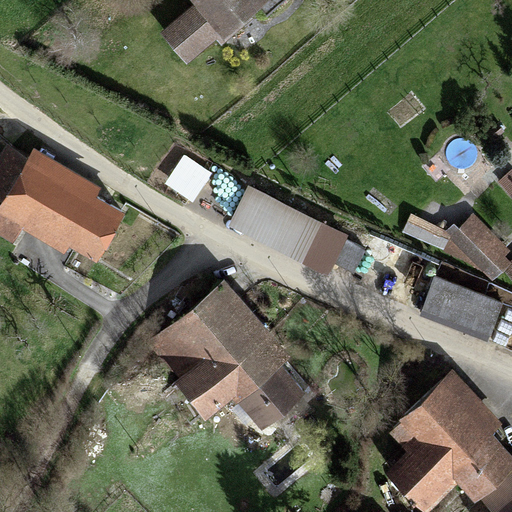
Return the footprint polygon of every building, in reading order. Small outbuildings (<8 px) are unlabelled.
[(224,30),(198,0),(194,0),(162,28),(189,59),(224,30)] [(198,0),(224,30),(258,0),(198,0)] [(0,156),(0,197),(4,200),(27,158),(5,147),(0,156)] [(4,200),(0,206),(0,229),(15,238),(23,223),(61,245),(65,238),(90,193),(96,183),(32,148),(27,158),(4,200)] [(245,189),(230,219),(298,253),(313,223),(245,189)] [(90,193),(65,238),(92,253),(118,208),(90,193)] [(470,215),(448,239),(486,276),(509,253),(470,215)] [(511,260),(502,269),(511,281),(511,260)] [(437,281),(426,311),(486,332),(496,303),(437,281)] [(282,350),(220,282),(151,344),(205,403),(226,383),(257,417),(295,383),(273,359),(282,350)] [(472,494),(511,458),(511,456),(486,428),(496,419),(451,368),(390,421),(413,446),(390,466),(424,504),(456,475),(472,494)] [(511,511),(511,470),(484,497),(498,511),(511,511)] [(417,511),(386,479),(356,507),(360,511),(417,511)]
